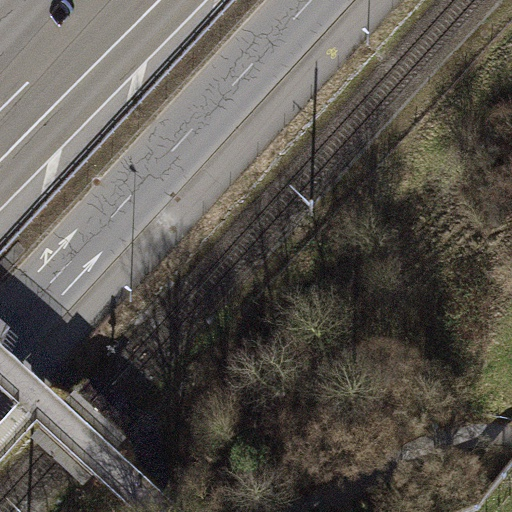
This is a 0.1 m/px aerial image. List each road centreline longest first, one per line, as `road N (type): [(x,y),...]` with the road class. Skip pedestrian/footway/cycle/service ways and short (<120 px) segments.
road 1 (primary): [(0,333),(303,0)]
road 2 (motorway): [(0,105),(120,0)]
road 3 (motorway): [(0,102),(95,0)]
